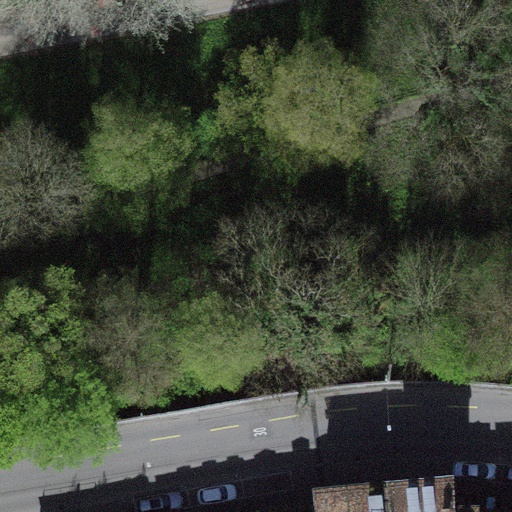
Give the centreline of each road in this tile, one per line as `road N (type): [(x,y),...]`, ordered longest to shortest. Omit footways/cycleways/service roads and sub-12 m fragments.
road 1 (tertiary): [(511,428),(357,424),(0,482)]
road 2 (residential): [(0,34),(178,0)]
